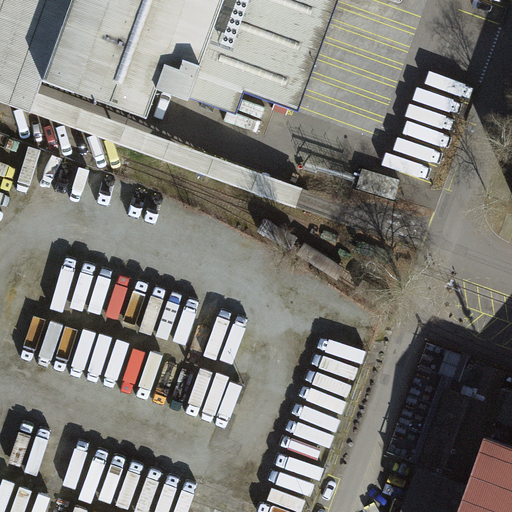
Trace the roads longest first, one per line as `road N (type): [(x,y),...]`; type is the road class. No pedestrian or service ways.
road 1 (unknown): [(0,102),(401,244),(450,233)]
road 2 (unclassified): [(450,233),(349,511)]
road 3 (unclassified): [(511,78),(450,233)]
road 4 (unknown): [(377,147),(426,12)]
